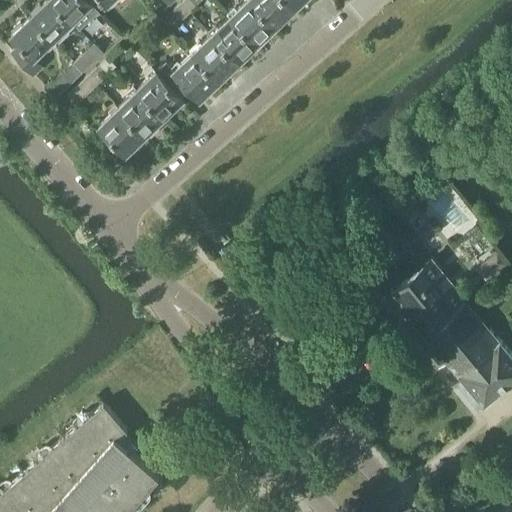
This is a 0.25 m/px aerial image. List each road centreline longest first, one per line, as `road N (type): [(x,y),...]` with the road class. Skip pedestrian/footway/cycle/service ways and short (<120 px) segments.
road 1 (residential): [(111,232),(374,0)]
road 2 (residential): [(322,418),(142,272)]
road 3 (residential): [(142,272),(278,458)]
road 4 (residential): [(111,232),(0,101)]
road 5 (residential): [(401,511),(322,418)]
